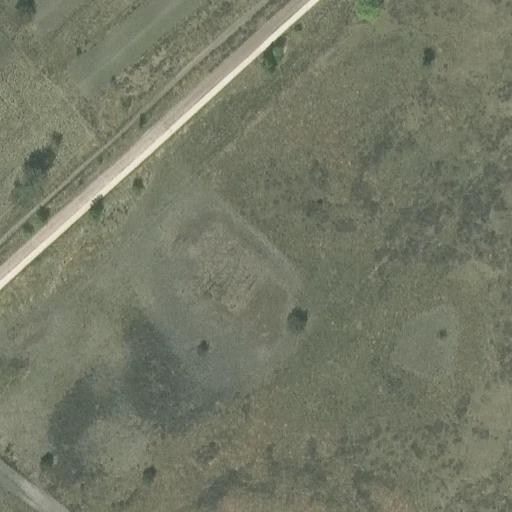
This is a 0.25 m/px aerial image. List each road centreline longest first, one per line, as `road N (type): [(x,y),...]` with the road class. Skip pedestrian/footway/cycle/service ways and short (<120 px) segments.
road 1 (track): [(0,273),(305,0)]
road 2 (unknown): [(0,243),(271,0)]
